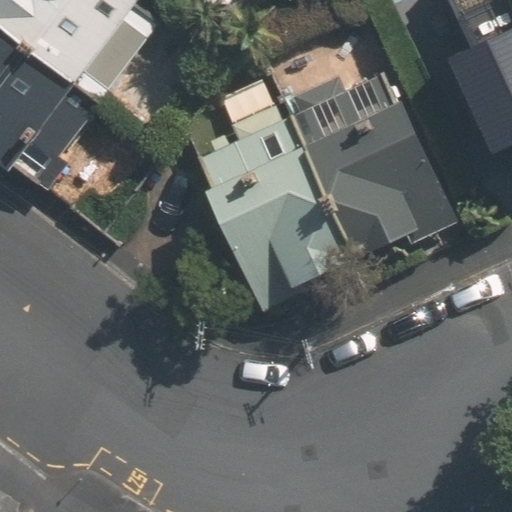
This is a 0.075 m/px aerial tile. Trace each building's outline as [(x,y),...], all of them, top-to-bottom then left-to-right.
[(163,18),(141,0),(0,0),(0,13),(100,95),(163,18)] [(511,0),(445,0),(464,44),(444,52),(479,133),(511,119),(511,0)] [(114,117),(0,30),(0,149),(57,192),(114,117)] [(390,65),(293,103),(350,247),(447,209),(390,65)] [(239,127),(198,144),(264,305),(351,269),(278,93),(232,111),(239,127)]
